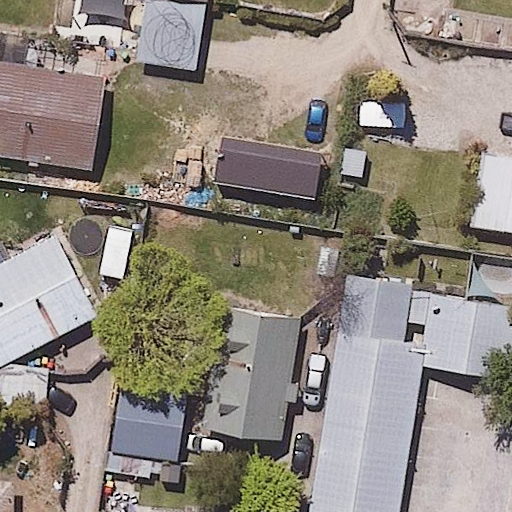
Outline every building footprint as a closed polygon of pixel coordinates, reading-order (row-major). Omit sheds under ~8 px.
[(140,0),(132,53),(196,64),(206,0),(140,0)] [(0,148),(95,161),(107,71),(0,55),(0,148)] [(511,149),(482,144),(468,218),(511,226),(511,149)] [(120,344),(99,305),(56,219),(0,245),(0,399),(48,400),(49,371),(63,376),(84,375),(109,354),(120,344)] [(504,286),(348,263),(309,511),(404,511),(427,362),(491,371),(504,286)] [(281,433),(298,312),(218,301),(201,422),(281,433)] [(191,379),(116,368),(104,449),(179,460),(191,379)] [(0,511),(14,511),(16,467),(0,466),(0,511)]
